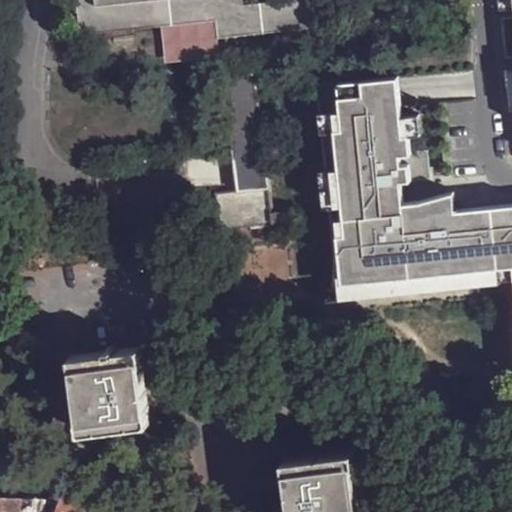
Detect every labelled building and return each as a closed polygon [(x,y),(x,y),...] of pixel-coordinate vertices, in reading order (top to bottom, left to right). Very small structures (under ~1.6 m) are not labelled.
[(78,0),(82,34),(164,25),(217,20),(220,38),(321,26),(317,0),(78,0)] [(217,20),(164,25),(167,62),(222,56),(220,38),(217,20)] [(238,189),(273,185),(258,71),(246,73),(224,77),(238,189)] [(401,77),(401,75),(340,81),(340,82),(319,84),(322,111),(343,109),(345,127),(337,127),(337,129),(324,130),(328,168),(342,167),(345,204),(331,205),(341,296),(351,295),(349,274),(370,272),(370,279),(502,266),(511,265),(511,202),(458,208),(456,191),(422,199),(406,201),(404,181),(433,178),(430,149),(414,150),(413,135),(407,135),(405,115),(404,105),(399,105),(396,78),(401,77)] [(343,109),(322,111),(324,130),(337,129),(337,127),(345,127),(343,109)] [(421,114),(405,115),(407,135),(413,135),(423,133),(421,114)] [(345,204),(342,167),(328,168),(323,169),(326,205),(331,205),(345,204)] [(349,274),(351,295),(503,280),(502,266),(370,279),(370,272),(349,274)] [(152,420),(143,345),(73,354),(83,429),(152,420)] [(364,511),(357,448),(287,457),(294,511),(364,511)] [(35,499),(0,497),(0,511),(45,511),(45,499),(35,499)] [(69,511),(77,511),(83,499),(73,499),(73,504),(69,511)] [(100,511),(106,500),(83,499),(77,511),(100,511)]
